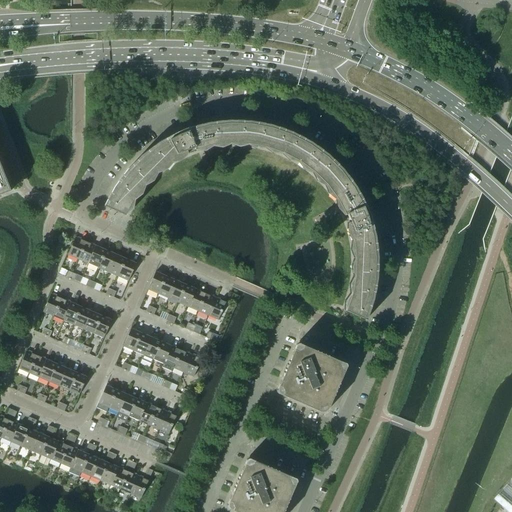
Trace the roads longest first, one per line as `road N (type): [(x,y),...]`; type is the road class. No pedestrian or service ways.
road 1 (residential): [(302,511),(390,298),(389,215),(361,161),(305,116),(274,104),(213,100),(175,111),(126,141),(78,216)]
road 2 (primary): [(24,61),(161,54),(274,64),(322,78)]
road 3 (primary): [(317,41),(178,21),(71,21)]
road 4 (primary): [(322,78),(431,139),(511,208)]
road 5 (residential): [(203,511),(286,319)]
road 6 (primary): [(511,157),(432,95),(347,52)]
